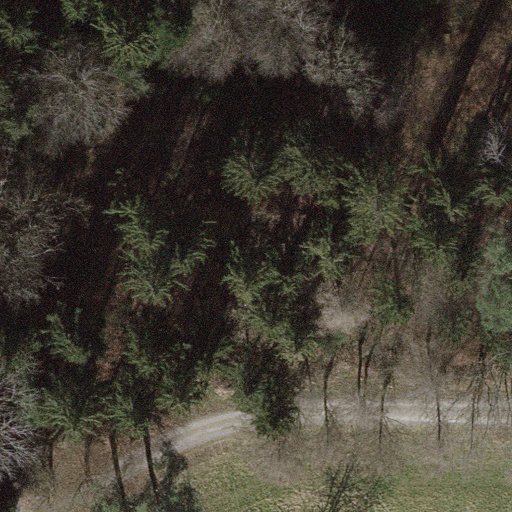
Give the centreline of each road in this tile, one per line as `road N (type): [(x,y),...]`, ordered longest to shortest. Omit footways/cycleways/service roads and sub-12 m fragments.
road 1 (track): [(0,145),(241,134),(511,69)]
road 2 (track): [(511,414),(343,408),(207,421),(143,444),(51,511)]
